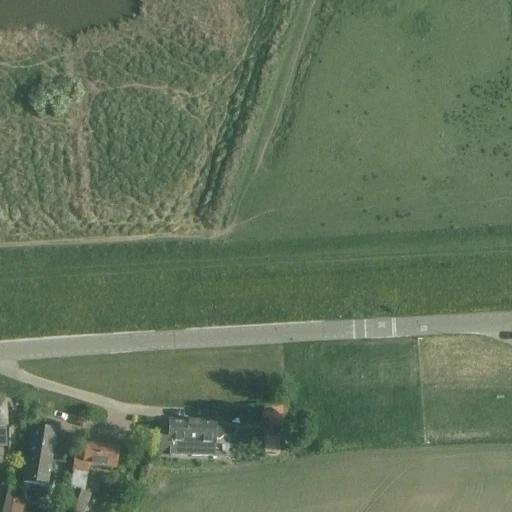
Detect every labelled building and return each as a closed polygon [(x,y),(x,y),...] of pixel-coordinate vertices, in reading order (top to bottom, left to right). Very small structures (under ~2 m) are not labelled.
[(282,407),(262,408),(262,422),(270,422),(270,432),(283,431),(282,407)] [(215,429),(215,422),(168,421),(168,435),(158,435),(157,457),(213,459),(214,441),(219,441),(222,438),(222,433),(219,429),(215,429)] [(55,432),(31,428),(23,485),(46,489),(55,432)] [(71,490),(63,511),(84,511),(86,506),(90,497),(84,495),(86,479),(88,467),(115,471),(118,449),(86,444),(84,460),(74,458),(72,477),(69,490),(71,490)] [(0,511),(10,511),(15,493),(0,489),(0,511)] [(14,501),(11,511),(24,511),(27,504),(14,501)]
